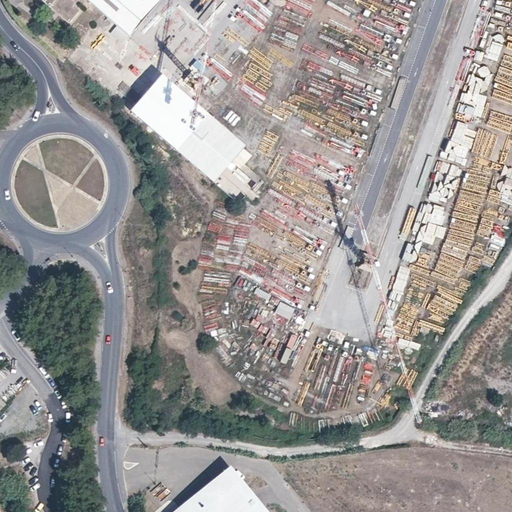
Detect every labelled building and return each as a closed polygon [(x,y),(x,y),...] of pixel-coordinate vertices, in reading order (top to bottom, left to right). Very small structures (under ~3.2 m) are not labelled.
[(42,0),(68,22),(79,10),(73,4),(75,2),(72,0),(42,0)] [(87,0),(129,36),(159,0),(87,0)] [(216,94),(227,84),(217,73),(206,83),(216,94)] [(175,145),(195,122),(172,103),(157,90),(137,113),(175,145)] [(243,143),(205,111),(195,122),(175,145),(213,178),(243,143)] [(424,219),(421,231),(440,236),(447,211),(427,206),(424,219)] [(152,511),(271,511),(233,465),(213,481),(205,473),(172,500),(167,500),(152,511)]
